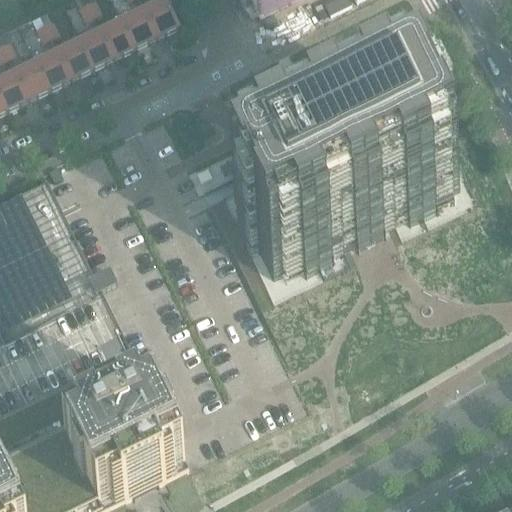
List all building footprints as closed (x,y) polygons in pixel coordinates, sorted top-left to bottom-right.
[(250,0),(258,15),(284,2),(288,0),(250,0)] [(164,4),(143,14),(157,43),(179,33),(164,4)] [(88,10),(93,23),(101,19),(95,7),(88,10)] [(93,23),(88,10),(80,14),(86,26),(93,23)] [(143,14),(121,25),(135,54),(157,43),(143,14)] [(121,25),(100,35),(114,64),(135,54),(121,25)] [(45,31),(51,43),(59,40),(53,27),(45,31)] [(51,43),(45,31),(38,35),(44,47),(51,43)] [(100,35),(78,46),(93,75),(114,64),(100,35)] [(78,46),(57,56),(71,85),(93,75),(78,46)] [(3,52),(8,65),(16,61),(10,49),(3,52)] [(8,65),(3,52),(0,53),(0,66),(1,68),(8,65)] [(57,56),(36,67),(50,96),(71,85),(57,56)] [(36,67),(14,77),(28,106),(50,96),(36,67)] [(14,77),(0,84),(0,101),(7,116),(28,106),(14,77)] [(421,89),(324,137),(304,146),(305,148),(311,161),(210,210),(241,273),(252,297),(262,292),(275,307),(289,300),(361,267),(372,259),(395,248),(460,216),(477,208),(460,170),(421,89)] [(0,354),(104,303),(103,301),(101,297),(117,289),(112,278),(96,286),(47,187),(0,210),(0,354)] [(149,400),(151,399),(103,300),(103,301),(104,303),(0,354),(0,501),(6,498),(73,465),(99,452),(96,446),(97,446),(90,431),(101,425),(103,429),(124,419),(132,436),(160,422),(149,400)] [(0,511),(112,511),(133,502),(134,504),(159,492),(158,490),(189,475),(162,421),(151,399),(149,400),(160,422),(132,436),(124,419),(103,429),(101,425),(90,431),(97,446),(96,446),(99,452),(73,465),(6,498),(0,501),(0,511)]
